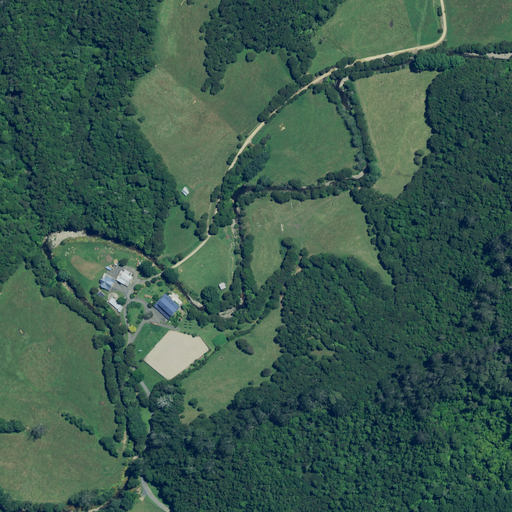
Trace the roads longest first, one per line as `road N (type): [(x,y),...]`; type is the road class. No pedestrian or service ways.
road 1 (track): [(128,300),(134,287),(202,242),(267,122),(323,65),(443,39),(441,0)]
road 2 (unclassified): [(168,511),(141,480),(148,396),(127,344)]
